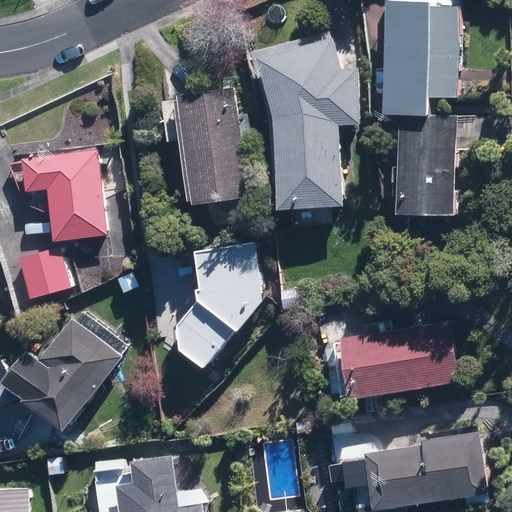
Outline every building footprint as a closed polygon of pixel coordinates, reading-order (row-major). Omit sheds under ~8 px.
[(393,0),(390,113),(404,114),(434,114),(435,97),(464,97),(466,0),(393,0)] [(341,39),(266,60),(271,78),(263,80),(273,118),(276,207),(349,205),(346,125),(367,124),(365,68),(349,68),(341,39)] [(188,139),(197,201),(253,193),(246,141),(257,140),(253,110),(242,112),(239,88),(166,98),(172,141),(188,139)] [(434,114),(404,114),(402,212),(461,213),(463,115),(434,114)] [(102,150),(27,160),(31,194),(53,191),(60,240),(113,234),(102,150)] [(262,240),(203,247),(208,290),(175,334),(213,363),(241,326),(245,329),(268,299),(262,240)] [(66,246),(24,256),(35,299),(76,288),(66,246)] [(125,358),(75,319),(45,358),(33,349),(13,374),(5,358),(0,360),(0,406),(23,396),(20,389),(71,428),(125,358)] [(329,348),(335,392),(343,391),(344,395),(462,380),(455,323),(337,338),(338,347),(329,348)] [(369,438),(371,450),(371,453),(351,456),(354,481),(365,479),(370,511),(428,503),(427,499),(493,490),(485,429),(427,437),(428,442),(393,447),(392,435),(369,438)] [(100,461),(105,511),(208,511),(208,503),(182,506),(176,453),(136,457),(137,473),(128,474),(126,458),(100,461)] [(34,511),(35,487),(0,486),(0,511),(34,511)]
